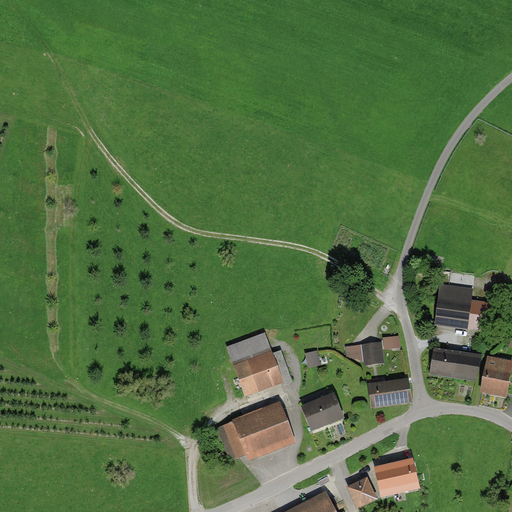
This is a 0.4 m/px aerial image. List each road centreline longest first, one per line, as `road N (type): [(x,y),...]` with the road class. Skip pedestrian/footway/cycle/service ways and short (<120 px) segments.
road 1 (track): [(8,0),(55,60),(92,132),(75,218),(79,384),(197,446)]
road 2 (track): [(401,302),(304,248),(183,229),(92,132)]
road 3 (unclassified): [(511,77),(454,140),(405,254),(400,294),(424,408)]
road 4 (unclassified): [(424,408),(220,511)]
road 5 (track): [(279,345),(290,349),(295,384),(233,407),(197,446)]
